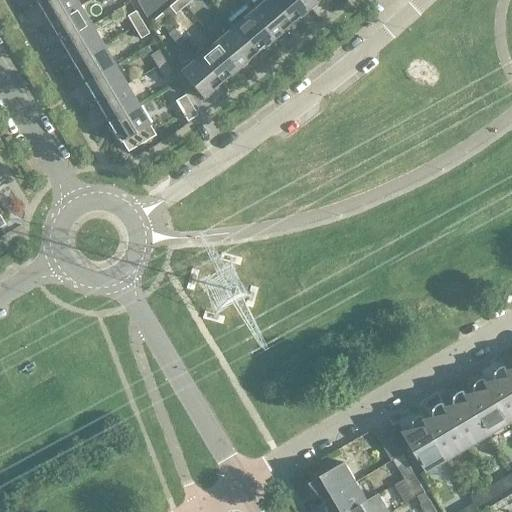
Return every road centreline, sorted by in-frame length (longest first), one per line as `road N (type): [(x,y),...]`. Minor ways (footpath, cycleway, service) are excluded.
road 1 (unclassified): [(136,215),(245,143),(423,0)]
road 2 (residential): [(239,482),(511,323)]
road 3 (tertiary): [(239,482),(120,279)]
road 4 (tertiary): [(0,71),(75,199)]
